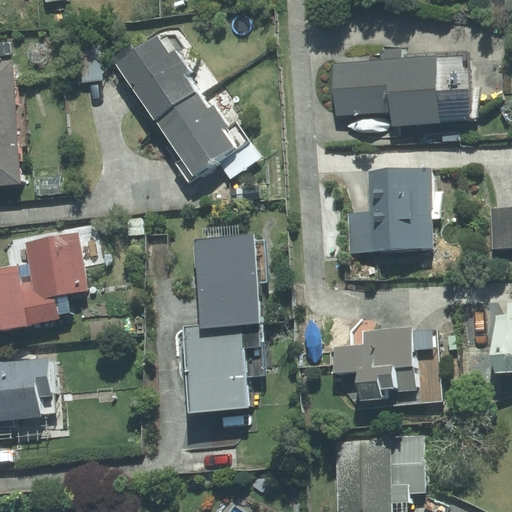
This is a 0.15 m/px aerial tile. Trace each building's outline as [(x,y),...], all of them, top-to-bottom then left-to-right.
[(167,123),(207,95),(195,77),(199,73),(185,54),(181,57),(167,38),(126,67),(167,123)] [(410,62),(410,52),(392,52),(392,62),(341,65),(344,114),(405,111),(406,123),(475,120),(472,59),(410,62)] [(0,187),(37,183),(22,61),(0,63),(0,187)] [(511,61),(504,61),(503,90),(511,90),(511,61)] [(207,95),(167,123),(206,179),(247,150),(235,132),(239,129),(224,108),(220,111),(207,95)] [(446,141),(463,140),(462,126),(445,127),(446,141)] [(354,256),(437,250),(431,170),(375,174),(378,213),(351,215),(354,256)] [(42,197),(66,194),(63,176),(40,179),(42,197)] [(255,187),(237,188),(238,201),(255,201),(255,187)] [(496,251),(511,249),(511,211),(494,212),(496,251)] [(103,218),(87,220),(88,232),(104,230),(103,218)] [(99,289),(86,232),(34,243),(41,274),(34,276),(31,262),(0,269),(0,332),(0,335),(46,325),(46,323),(72,318),(71,314),(81,311),(77,294),(99,289)] [(239,326),(258,325),(277,323),(269,235),(211,240),(218,324),(238,322),(239,326)] [(511,318),(501,319),(504,372),(511,371),(511,318)] [(265,409),(258,325),(239,326),(238,322),(218,324),(197,326),(205,413),(265,409)] [(425,392),(419,329),(365,334),(367,348),(337,351),(339,376),(370,373),(373,402),(397,399),(396,390),(406,388),(406,393),(425,392)] [(67,395),(64,358),(0,364),(0,427),(24,425),(24,421),(60,417),(58,397),(67,395)] [(421,496),(435,495),(430,438),(345,445),(350,511),(406,511),(406,507),(422,505),(421,496)]
